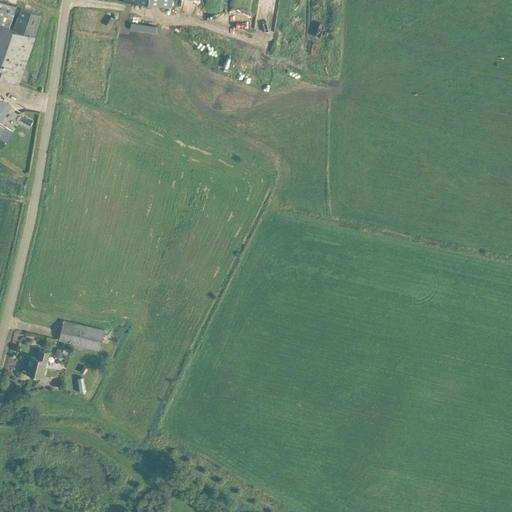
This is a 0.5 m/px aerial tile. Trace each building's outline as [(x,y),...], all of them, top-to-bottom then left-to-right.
[(41,15),(31,12),(21,8),(14,29),(9,27),(16,7),(0,0),(0,76),(19,83),(35,36),(34,36),(41,15)] [(118,21),(119,13),(108,11),(106,19),(118,21)] [(0,120),(11,105),(3,99),(0,97),(0,144),(1,145),(12,130),(0,122),(0,120)] [(86,349),(87,346),(100,349),(104,330),(64,320),(59,339),(73,342),(72,346),(86,349)] [(42,375),(48,351),(39,348),(37,356),(31,355),(27,371),(42,375)] [(78,378),(81,393),(86,391),(83,377),(78,378)]
